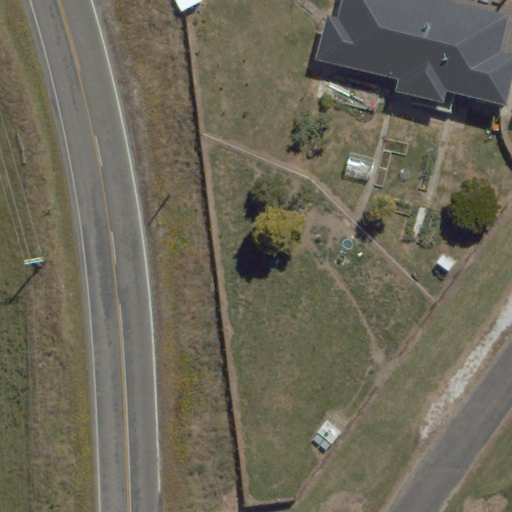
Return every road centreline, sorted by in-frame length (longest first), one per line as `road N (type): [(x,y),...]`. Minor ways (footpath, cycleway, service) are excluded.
road 1 (tertiary): [(59,0),(112,235),(129,511)]
road 2 (residential): [(511,375),(415,511)]
